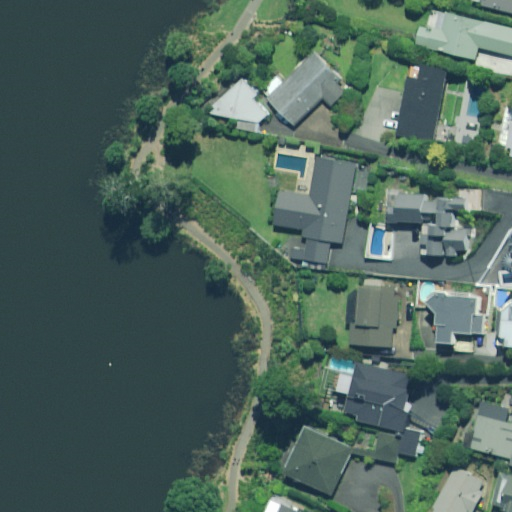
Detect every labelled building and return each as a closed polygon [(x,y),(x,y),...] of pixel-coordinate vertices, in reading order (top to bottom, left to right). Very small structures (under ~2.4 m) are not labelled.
[(511,0),(473,0),(472,4),(511,14),(511,0)] [(511,30),(448,14),(444,31),(421,25),(415,45),(476,61),(479,49),(511,57),(511,30)] [(339,79),(315,54),(285,84),(278,78),(267,89),(274,96),(268,101),(295,127),(323,100),(331,108),(346,93),(335,82),(339,79)] [(449,71),(423,66),(420,81),(409,79),(398,137),(435,143),(449,71)] [(259,95),(243,80),(210,113),(237,120),(235,129),(256,134),(260,125),(269,115),(254,100),(259,95)] [(355,166),(316,160),(310,198),(280,193),(274,227),(303,232),(302,240),(307,240),(305,251),(292,248),(290,260),(327,266),(331,243),(342,245),(355,166)] [(468,197),(392,189),(389,220),(425,224),(421,257),(461,261),(468,197)] [(401,285),(360,281),(354,345),(395,349),(401,285)] [(435,296),(429,301),(428,307),(436,313),(433,344),(454,346),(453,353),(470,355),(472,335),(482,336),(484,318),(474,317),(476,300),(435,296)] [(511,297),(509,297),(503,348),(511,348),(511,297)] [(353,363),(329,357),(326,370),(350,376),(353,363)] [(395,372),(361,366),(350,423),(384,429),(395,372)] [(511,424),(508,424),(511,410),(484,403),(472,450),(511,459),(511,424)] [(353,451),(307,430),(286,475),(332,496),(353,451)] [(419,435),(399,430),(396,439),(377,434),(371,459),(394,465),(396,455),(413,459),(419,435)] [(484,482),(457,469),(436,511),(474,511),(484,494),(479,492),(484,482)] [(511,511),(511,476),(503,474),(497,494),(494,505),(504,508),(503,511),(506,511),(511,511)]
